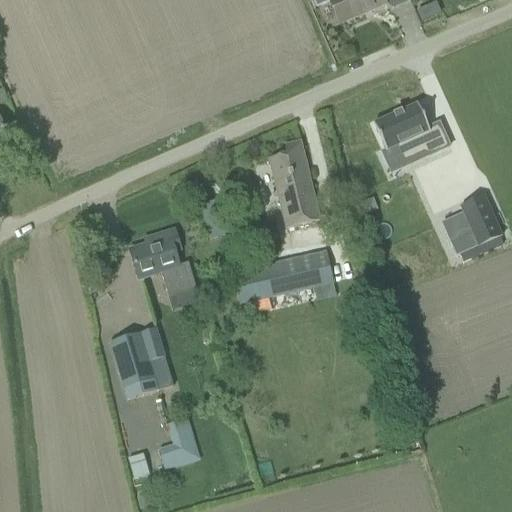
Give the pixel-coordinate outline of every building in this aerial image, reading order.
[(312,0),(317,10),(329,4),(339,27),(386,7),(382,0),(312,0)] [(426,9),(417,13),(421,23),(430,19),(426,9)] [(417,107),(374,126),(385,153),(399,147),(405,162),(426,153),(428,157),(448,149),(438,127),(428,132),(417,107)] [(0,151),(9,148),(2,130),(0,125),(0,151)] [(282,215),(286,230),(319,222),(305,164),(300,145),(284,148),(286,157),(269,162),(276,193),(282,215)] [(412,216),(441,203),(424,165),(395,178),(412,216)] [(451,246),(450,246),(456,259),(478,249),(478,250),(502,239),(484,199),(460,209),(463,216),(472,236),(451,246)] [(373,200),(353,208),(358,220),(378,212),(373,200)] [(199,215),(208,243),(228,236),(220,209),(199,215)] [(160,275),(168,301),(196,292),(188,265),(178,268),(174,254),(180,252),(174,234),(152,241),(153,246),(130,253),(138,282),(160,275)] [(385,261),(394,285),(422,276),(413,252),(385,261)] [(233,277),(241,310),(334,287),(326,255),(233,277)] [(155,332),(109,346),(127,403),(173,389),(155,332)] [(179,424),(167,428),(179,469),(200,463),(191,434),(183,436),(179,424)] [(150,497),(136,501),(139,511),(152,509),(150,497)]
